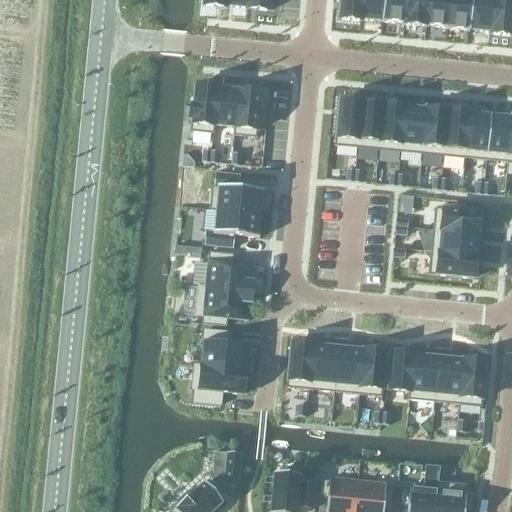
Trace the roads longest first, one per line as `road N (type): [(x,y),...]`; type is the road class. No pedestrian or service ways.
road 1 (tertiary): [(53,511),(99,36)]
road 2 (residential): [(308,55),(287,264),(295,292)]
road 3 (residential): [(295,292),(511,318)]
road 4 (residential): [(99,36),(308,55)]
road 5 (residential): [(308,55),(511,76)]
road 6 (residential): [(511,372),(496,511)]
road 7 (residential): [(263,411),(273,326),(295,292)]
